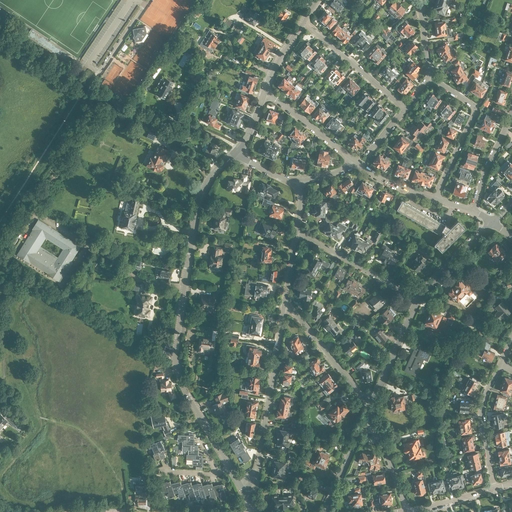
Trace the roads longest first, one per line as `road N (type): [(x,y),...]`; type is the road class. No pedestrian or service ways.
road 1 (secondary): [(225,465),(184,391),(175,333),(196,195),(237,150)]
road 2 (residential): [(239,484),(257,467),(282,298)]
road 3 (residential): [(435,197),(474,108),(429,77)]
road 4 (residential): [(416,299),(297,231)]
road 5 (residential): [(371,402),(282,298)]
road 6 (residential): [(404,107),(303,21)]
road 7 (residential): [(493,488),(480,410),(500,364)]
